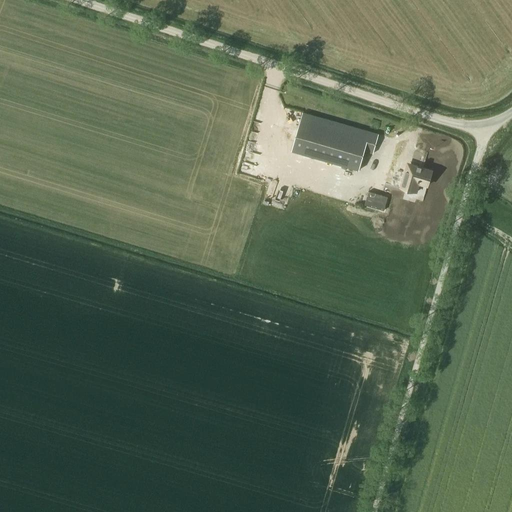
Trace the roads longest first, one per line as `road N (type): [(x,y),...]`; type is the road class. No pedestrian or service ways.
road 1 (unclassified): [(486,136),(50,0)]
road 2 (unclassified): [(376,511),(486,136)]
